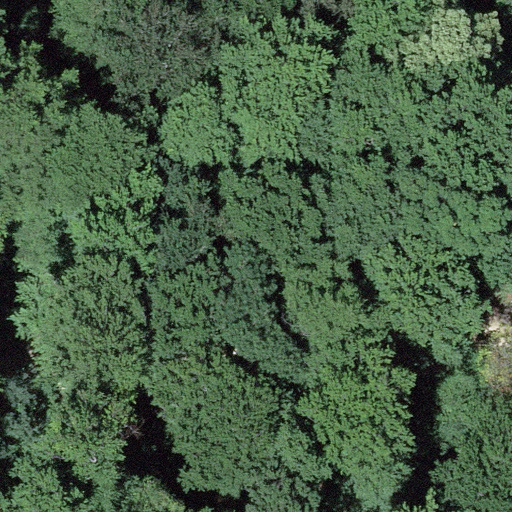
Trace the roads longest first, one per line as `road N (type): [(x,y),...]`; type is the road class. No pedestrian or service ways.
road 1 (track): [(0,361),(511,327)]
road 2 (track): [(400,0),(380,58),(243,193),(54,357)]
